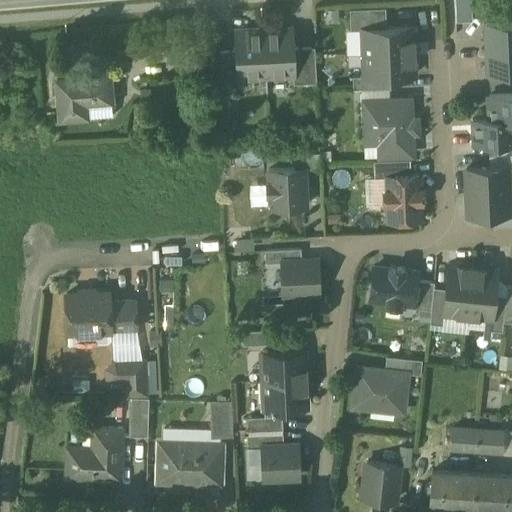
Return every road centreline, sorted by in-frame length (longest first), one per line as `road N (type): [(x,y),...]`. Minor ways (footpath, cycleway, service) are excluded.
road 1 (residential): [(447,236),(345,245),(321,511)]
road 2 (residential): [(141,252),(57,254),(39,268),(5,511)]
road 3 (residential): [(447,236),(447,50)]
